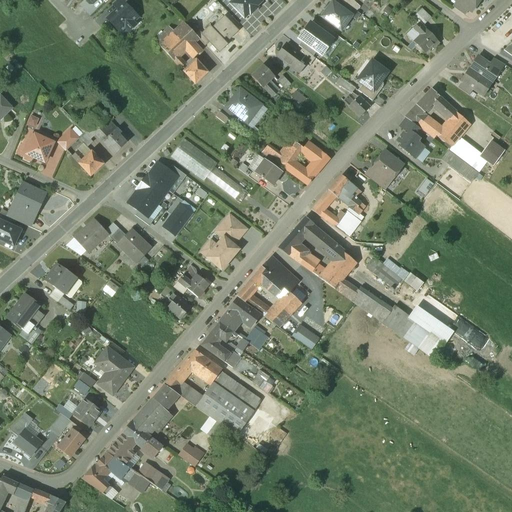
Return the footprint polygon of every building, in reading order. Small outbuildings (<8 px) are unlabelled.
[(116,0),(112,4),(117,9),(124,3),(127,0),(116,0)] [(233,0),(229,4),(245,19),(264,1),(262,0),(233,0)] [(479,1),(476,0),(453,0),(456,2),(457,2),(468,10),(471,12),(479,1)] [(332,2),(321,17),(340,31),(351,17),(351,16),(341,9),(332,2)] [(468,10),(457,2),(456,2),(453,7),(464,15),(468,10)] [(137,18),(124,3),(117,9),(107,19),(120,34),(125,29),(128,32),(135,25),(132,22),(137,18)] [(350,7),(345,4),(341,9),(351,16),(351,17),(355,20),(359,14),(350,7)] [(415,19),(419,23),(423,27),(433,18),(425,9),(415,19)] [(180,19),(175,24),(179,28),(184,24),(180,19)] [(217,24),(212,29),(210,27),(202,34),(209,42),(219,52),(227,45),(222,40),(226,36),(229,40),(238,31),(226,19),(218,26),(217,24)] [(420,36),(413,42),(425,54),(438,42),(423,27),(419,23),(413,29),(420,36)] [(179,28),(159,46),(168,56),(177,48),(188,38),(191,41),(196,37),(195,36),(184,24),(179,28)] [(321,32),(310,24),(298,39),(316,52),(321,56),(332,40),(331,39),(321,32)] [(335,35),(325,27),(321,32),(331,39),(335,35)] [(209,42),(202,34),(200,31),(195,36),(196,37),(205,46),(209,42)] [(191,41),(188,38),(177,48),(183,55),(186,52),(193,59),(201,52),(191,41)] [(316,52),(302,41),(298,46),(302,49),(313,57),(316,52)] [(511,45),(510,43),(503,48),(511,57),(511,45)] [(298,54),(286,45),(278,57),(298,71),(302,65),(303,66),(306,61),(307,60),(298,54)] [(177,48),(168,56),(174,63),(179,59),(183,55),(177,48)] [(313,57),(302,49),(298,54),(307,60),(306,61),(311,64),(315,59),(313,57)] [(482,52),(479,57),(490,64),(494,59),(482,52)] [(490,64),(479,57),(472,67),(471,66),(469,69),(489,83),(498,71),(498,70),(490,64)] [(179,59),(174,63),(180,70),(185,65),(179,59)] [(505,66),(494,59),(490,64),(498,70),(498,71),(500,73),(505,66)] [(207,74),(196,61),(183,73),(195,85),(207,74)] [(387,73),(371,62),(357,81),(362,85),(376,96),(382,87),(383,86),(382,82),(381,81),(387,73)] [(266,82),(270,78),(257,64),(247,74),(260,88),(266,82)] [(489,83),(469,69),(467,71),(469,72),(462,82),(473,90),(481,95),(489,83)] [(287,86),(279,78),(275,82),(282,90),(287,86)] [(340,78),(337,83),(342,87),(345,82),(340,78)] [(266,82),(260,88),(271,100),(277,94),(266,82)] [(355,89),(345,82),(342,87),(352,94),(355,89)] [(473,90),(462,82),(458,88),(469,96),(473,90)] [(376,96),(362,85),(357,91),(372,101),(376,96)] [(262,106),(240,89),(225,108),(239,118),(248,125),(249,123),(262,106)] [(438,96),(431,90),(410,112),(417,119),(422,115),(424,117),(425,116),(434,107),(449,120),(456,112),(438,97),(438,96)] [(306,102),(292,93),(288,99),(301,108),(306,102)] [(1,96),(0,97),(0,120),(13,109),(1,96)] [(348,96),(344,101),(349,106),(354,101),(348,96)] [(370,108),(359,97),(354,101),(349,106),(349,107),(360,118),(370,108)] [(88,117),(78,127),(83,132),(89,127),(95,133),(102,127),(109,120),(98,108),(88,117)] [(442,129),(425,116),(424,117),(422,115),(417,119),(410,112),(405,118),(406,119),(420,129),(433,140),(436,136),(442,129)] [(442,129),(436,136),(451,148),(470,125),(456,112),(449,120),(442,129)] [(216,118),(224,124),(228,119),(220,113),(216,118)] [(37,128),(41,118),(30,115),(27,124),(37,128)] [(248,125),(239,118),(235,123),(252,136),(259,130),(249,123),(248,125)] [(420,129),(406,119),(400,127),(405,131),(405,130),(414,137),(420,129)] [(109,120),(102,127),(110,136),(117,129),(109,120)] [(95,133),(89,127),(83,132),(84,134),(90,140),(96,135),(96,134),(95,133)] [(110,136),(102,127),(95,133),(96,134),(96,135),(103,143),(110,136)] [(110,136),(103,143),(114,155),(127,143),(119,136),(122,134),(117,129),(110,136)] [(405,131),(397,142),(401,145),(399,147),(414,158),(422,147),(415,142),(417,139),(414,137),(405,130),(405,131)] [(70,131),(58,143),(66,151),(66,150),(78,139),(70,131)] [(53,144),(32,134),(27,145),(29,147),(26,154),(44,163),(53,144)] [(90,140),(84,134),(78,139),(82,144),(86,148),(87,148),(93,142),(90,140)] [(78,139),(66,150),(72,156),(77,151),(76,150),(82,144),(78,139)] [(283,168),(289,159),(293,162),(301,153),(304,149),(303,149),(290,139),(280,153),(268,144),(262,152),(278,164),(283,168)] [(207,179),(240,204),(248,193),(215,168),(218,165),(184,141),(172,158),(205,182),(207,179)] [(490,141),(479,157),(480,158),(486,163),(493,167),(505,151),(490,141)] [(87,148),(91,152),(97,147),(93,142),(87,148)] [(328,159),(307,143),(303,149),(304,149),(301,153),(314,162),(311,166),(306,172),(293,162),(289,159),(283,168),(307,186),(318,172),(324,164),(328,159)] [(86,148),(82,144),(76,150),(77,151),(72,156),(79,164),(91,152),(87,148),(86,148)] [(222,149),(228,153),(231,150),(225,145),(222,149)] [(103,164),(91,152),(79,164),(90,176),(103,164)] [(478,174),(451,153),(445,160),(472,181),(478,174)] [(400,166),(385,154),(381,155),(379,157),(380,161),(377,164),(376,163),(370,171),(373,173),(369,179),(383,189),(392,177),(393,178),(396,177),(398,175),(397,172),(396,171),(400,166)] [(262,158),(272,166),(274,163),(264,155),(262,158)] [(272,166),(258,156),(249,169),(252,172),(272,186),(282,172),(272,166)] [(480,158),(472,169),(478,174),(486,163),(480,158)] [(168,191),(178,178),(156,162),(146,176),(168,191)] [(248,177),(252,172),(249,169),(243,165),(238,170),(248,177)] [(158,205),(168,191),(146,176),(137,189),(158,205)] [(350,184),(341,176),(323,197),(330,202),(335,197),(336,197),(337,196),(344,188),(346,189),(350,184)] [(46,195),(22,184),(17,195),(21,197),(14,212),(32,221),(39,205),(41,206),(46,195)] [(370,200),(350,184),(346,189),(344,191),(360,204),(364,207),(370,200)] [(360,204),(344,191),(346,189),(344,188),(337,196),(351,207),(355,210),(360,204)] [(149,218),(158,205),(137,189),(127,203),(149,218)] [(323,197),(311,211),(318,216),(319,215),(324,210),(330,202),(323,197)] [(360,204),(355,210),(351,207),(350,208),(358,215),(364,207),(360,204)] [(163,227),(176,237),(193,215),(180,206),(163,227)] [(335,227),(334,228),(348,238),(363,219),(358,215),(350,208),(339,222),(335,227)] [(32,221),(14,212),(10,210),(6,217),(29,227),(32,221)] [(339,222),(324,210),(319,215),(335,227),(339,222)] [(246,230),(229,216),(219,227),(227,234),(223,238),(233,246),(246,230)] [(313,224),(305,217),(289,235),(298,242),(304,235),(311,226),(313,224)] [(0,222),(0,240),(13,247),(20,232),(0,222)] [(97,222),(86,232),(84,230),(74,239),(85,250),(88,253),(107,236),(108,235),(105,232),(97,222)] [(113,223),(105,232),(108,235),(107,236),(110,238),(118,229),(113,223)] [(328,240),(311,226),(304,235),(321,249),(328,240)] [(118,229),(110,238),(117,245),(126,236),(118,229)] [(117,245),(136,264),(149,251),(139,241),(141,239),(131,230),(126,236),(117,245)] [(289,235),(278,249),(288,256),(294,250),(299,243),(298,242),(289,235)] [(216,246),(207,258),(221,270),(228,262),(228,263),(232,258),(231,258),(238,250),(233,246),(223,238),(216,246)] [(85,250),(74,239),(66,246),(79,256),(85,250)] [(344,253),(328,240),(321,249),(323,251),(325,249),(334,256),(329,262),(333,265),(344,253)] [(210,241),(201,253),(207,258),(216,246),(210,241)] [(313,263),(307,270),(321,280),(333,265),(329,262),(334,256),(325,249),(323,251),(313,263)] [(313,263),(294,250),(288,256),(307,270),(313,263)] [(356,263),(344,253),(333,265),(321,280),(333,289),(344,277),(356,263)] [(270,257),(261,267),(268,274),(284,288),(288,293),(297,283),(270,257)] [(401,281),(373,259),(366,268),(394,290),(401,281)] [(76,278),(57,264),(44,281),(64,295),(64,294),(76,278)] [(268,274),(261,267),(250,281),(256,289),(260,284),(268,274)] [(182,278),(179,283),(189,291),(201,300),(211,288),(204,283),(208,279),(200,273),(195,279),(190,285),(182,278)] [(182,278),(190,285),(195,279),(187,273),(182,278)] [(418,292),(424,283),(410,273),(404,281),(418,292)] [(284,288),(268,274),(260,284),(276,297),(284,288)] [(358,287),(344,277),(333,289),(401,337),(413,320),(405,314),(407,311),(394,302),(392,305),(361,284),(358,287)] [(76,278),(64,294),(69,298),(72,298),(82,285),(81,282),(76,278)] [(119,288),(109,281),(102,291),(112,298),(119,288)] [(256,289),(250,281),(236,297),(244,303),(248,298),(256,289)] [(185,296),(189,291),(179,283),(175,288),(185,296)] [(284,288),(276,297),(280,301),(288,293),(284,288)] [(264,318),(266,319),(278,327),(301,304),(288,293),(280,301),(269,313),(264,318)] [(25,294),(6,318),(28,334),(35,326),(28,321),(38,308),(40,305),(25,294)] [(190,308),(172,294),(168,299),(172,302),(167,309),(180,320),(181,319),(183,319),(186,315),(185,313),(190,308)] [(73,305),(61,297),(57,303),(69,311),(73,305)] [(252,309),(237,298),(223,316),(229,321),(233,316),(237,319),(242,323),(243,321),(251,310),(252,309)] [(269,313),(248,298),(245,303),(264,318),(269,313)] [(415,300),(407,311),(405,314),(413,320),(401,337),(431,358),(453,327),(415,300)] [(77,302),(77,311),(85,311),(85,302),(77,302)] [(44,313),(38,308),(28,321),(35,326),(44,313)] [(251,310),(243,321),(257,331),(260,327),(265,320),(251,310)] [(229,321),(223,316),(219,323),(227,329),(229,330),(237,319),(233,316),(229,321)] [(227,329),(219,323),(212,332),(220,338),(227,329)] [(277,337),(260,327),(257,331),(253,337),(268,348),(277,337)] [(0,348),(10,335),(0,328),(0,348)] [(227,329),(220,338),(225,342),(231,335),(235,338),(236,335),(229,330),(227,329)] [(316,341),(298,329),(292,338),(310,351),(316,341)] [(212,332),(201,346),(224,362),(229,355),(221,350),(214,345),(220,338),(212,332)] [(221,350),(225,342),(220,338),(214,345),(221,350)] [(262,346),(251,339),(248,344),(249,344),(259,351),(262,346)] [(248,344),(243,340),(236,348),(243,353),(249,344),(248,344)] [(133,368),(107,348),(94,364),(106,373),(97,385),(107,392),(112,396),(133,368)] [(203,357),(195,351),(171,378),(178,384),(191,370),(212,383),(213,382),(214,380),(219,371),(200,360),(203,357)] [(229,355),(224,362),(232,368),(239,358),(231,353),(229,355)] [(264,402),(219,371),(214,380),(213,382),(212,383),(216,386),(231,397),(215,421),(239,438),(264,402)] [(95,382),(84,373),(78,380),(90,389),(95,383),(95,382)] [(271,380),(259,373),(255,379),(267,387),(271,380)] [(171,378),(164,386),(172,391),(178,384),(171,378)] [(97,385),(95,383),(90,389),(102,398),(107,392),(97,385)] [(205,401),(183,385),(178,384),(172,391),(199,410),(205,401)] [(178,397),(163,386),(152,399),(162,408),(165,411),(166,411),(178,397)] [(205,401),(199,410),(215,421),(231,397),(216,386),(205,401)] [(72,414),(72,415),(88,427),(100,411),(84,398),(77,408),(72,414)] [(162,408),(152,399),(149,402),(160,411),(162,408)] [(149,402),(131,423),(148,436),(165,417),(160,411),(149,402)] [(69,403),(65,409),(72,414),(77,408),(69,403)] [(65,409),(61,406),(57,412),(68,420),(72,415),(72,414),(65,409)] [(165,411),(162,408),(160,411),(165,417),(168,413),(166,411),(165,411)] [(32,420),(25,414),(11,431),(18,438),(32,420)] [(81,429),(70,422),(66,427),(71,431),(71,430),(77,434),(81,429)] [(131,423),(122,434),(123,434),(119,439),(131,449),(136,443),(142,449),(141,450),(150,458),(152,456),(149,453),(157,443),(148,436),(131,423)] [(41,443),(25,430),(14,443),(31,456),(41,443)] [(77,434),(71,430),(71,431),(60,445),(64,448),(62,451),(70,457),(84,439),(77,434)] [(119,439),(107,453),(107,454),(129,468),(130,468),(139,458),(135,454),(136,453),(131,449),(119,439)] [(186,441),(177,455),(193,466),(203,451),(194,444),(193,446),(186,441)] [(157,443),(149,453),(152,456),(154,457),(162,447),(157,443)] [(107,454),(96,466),(107,476),(111,471),(117,477),(121,480),(124,475),(129,468),(107,454)] [(96,466),(96,465),(82,480),(101,494),(109,486),(103,480),(107,476),(96,466)] [(148,465),(143,466),(138,474),(141,476),(147,480),(161,490),(167,482),(166,477),(148,465)] [(129,468),(124,475),(136,483),(141,476),(138,474),(130,468),(129,468)] [(136,483),(124,475),(121,480),(123,482),(126,479),(134,486),(136,483)] [(136,483),(134,486),(140,490),(147,480),(141,476),(136,483)] [(25,487),(2,477),(0,481),(0,503),(6,490),(21,497),(25,487)] [(23,511),(24,511),(29,500),(33,491),(25,487),(21,497),(15,511),(23,511)] [(50,496),(33,489),(33,491),(29,500),(44,506),(50,496)] [(59,511),(60,511),(65,504),(66,503),(50,496),(44,506),(47,507),(44,511),(59,511)]
